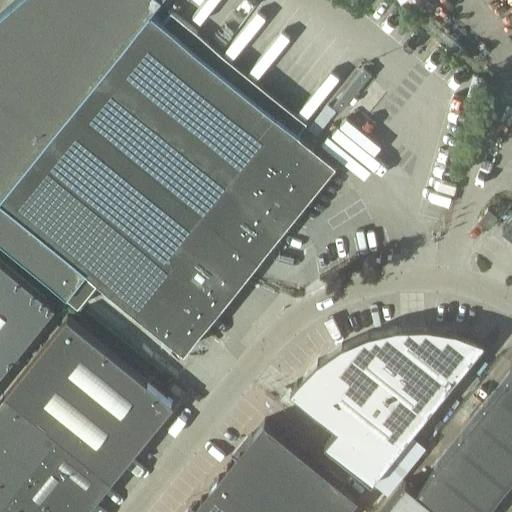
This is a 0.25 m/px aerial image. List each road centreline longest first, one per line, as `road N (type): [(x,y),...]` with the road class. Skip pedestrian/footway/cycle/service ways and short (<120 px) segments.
road 1 (unclassified): [(137,511),(281,331),(351,294),(417,285),(486,294),(511,315)]
road 2 (unknown): [(310,0),(352,31),(408,104),(417,285)]
